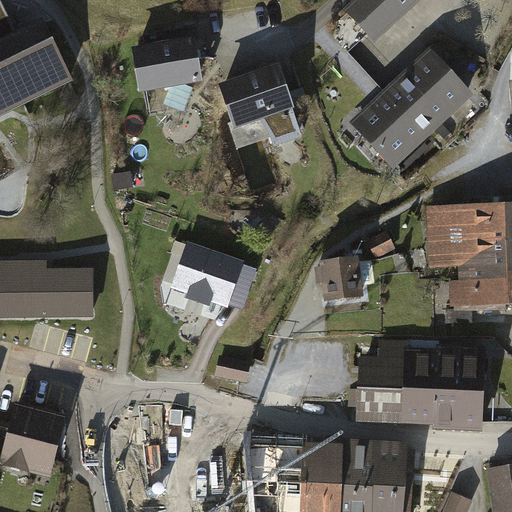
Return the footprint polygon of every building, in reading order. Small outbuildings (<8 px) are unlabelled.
[(355,0),(345,10),(376,44),(423,0),(355,0)] [(0,123),(72,89),(40,23),(12,36),(0,10),(0,123)] [(197,37),(133,48),(141,94),(205,83),(197,37)] [(432,48),(351,123),(395,170),(476,96),(432,48)] [(283,66),(223,83),(234,122),(260,115),(276,140),(302,133),(283,66)] [(511,207),(432,209),(433,267),(452,266),(453,305),(511,303),(511,207)] [(388,232),(368,241),(377,259),(397,249),(388,232)] [(189,243),(172,290),(189,296),(187,299),(212,308),(213,304),(229,310),(246,263),(189,243)] [(361,257),(321,262),(322,268),(316,268),(318,285),(324,284),(326,302),(366,298),(361,257)] [(47,260),(0,260),(0,320),(92,319),(92,267),(47,268),(47,260)] [(380,358),(361,358),(360,390),(349,390),(348,408),(359,408),(358,423),(436,426),(435,431),(485,433),(488,348),(440,346),(440,343),(381,341),(380,358)] [(252,363),(220,356),(215,378),(248,385),(252,363)] [(68,416),(16,403),(0,464),(0,465),(51,479),(68,416)] [(307,511),(310,444),(311,435),(245,432),(251,511),(307,511)] [(345,440),(345,446),(341,511),(413,511),(416,451),(410,451),(411,443),(345,440)] [(307,511),(341,511),(345,446),(310,444),(307,511)] [(511,511),(511,466),(488,470),(494,511),(511,511)] [(469,511),(474,502),(453,493),(444,511),(469,511)]
